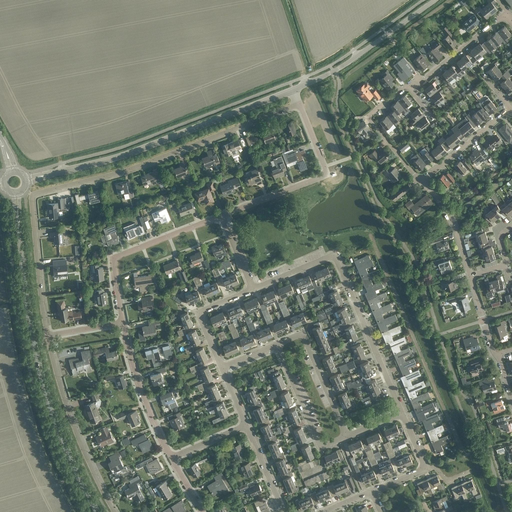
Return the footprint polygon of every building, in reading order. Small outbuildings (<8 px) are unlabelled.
[(485,5),(492,14),(497,9),(492,4),(495,1),(494,0),(486,0),(488,2),(485,5)] [(486,18),(492,14),(485,5),(481,8),(479,5),(474,9),(478,15),(482,12),(486,18)] [(474,14),(462,23),(468,31),(480,21),(474,14)] [(501,36),(505,42),(508,40),(506,37),(510,34),(504,26),(497,32),(501,36)] [(449,48),(455,44),(450,37),(453,36),(445,27),(443,29),(448,35),(442,40),(449,48)] [(495,33),(490,37),(496,45),(501,41),(503,44),(505,42),(501,36),(498,38),(495,33)] [(490,37),(485,41),(489,45),(486,47),(492,53),(494,51),(492,48),(496,45),(490,37)] [(441,55),(436,49),(440,45),(436,40),(430,45),(433,47),(427,52),(426,51),(423,54),(425,57),(429,54),(434,61),(441,55)] [(479,43),(475,47),(481,55),(486,51),(489,55),(492,53),(486,47),(484,49),(481,45),(479,43)] [(475,47),(470,51),(473,54),(473,55),(471,57),(477,64),(479,62),(478,60),(482,56),(481,55),(475,47)] [(421,70),(427,65),(423,60),(425,58),(421,54),(413,60),(417,64),(421,70)] [(466,54),(461,58),(467,66),(469,64),(472,62),(474,66),(477,64),(471,57),(469,58),(466,54)] [(403,57),(393,65),(399,72),(397,73),(403,81),(412,74),(404,64),(407,62),(403,57)] [(461,58),(456,62),(459,66),(457,68),(463,75),(465,73),(462,70),(467,66),(461,58)] [(491,67),(487,70),(491,75),(498,69),(495,64),(497,62),(495,59),(489,64),(491,67)] [(452,65),(447,69),(453,77),(458,73),(460,77),(463,75),(457,68),(455,70),(452,65)] [(447,69),(440,75),(448,86),(449,85),(451,84),(455,80),(453,77),(447,69)] [(498,69),(491,75),(494,80),(496,78),(500,75),(502,77),(509,72),(507,69),(502,73),(498,69)] [(386,88),(392,84),(389,80),(393,77),(387,70),(384,73),(385,75),(379,80),(386,88)] [(504,79),(500,83),(504,88),(511,81),(508,77),(511,74),(509,72),(502,77),(504,79)] [(368,86),(366,83),(364,85),(363,84),(356,90),(365,101),(373,94),(376,98),(377,99),(380,97),(375,90),(371,94),(366,88),(368,86)] [(432,83),(424,89),(428,94),(432,91),(434,93),(440,88),(438,85),(436,87),(432,83)] [(436,95),(431,98),(435,103),(436,103),(438,106),(439,105),(441,107),(442,104),(444,104),(443,100),(444,100),(442,98),(443,97),(439,92),(442,90),(440,88),(434,93),(436,95)] [(404,95),(400,98),(403,103),(401,105),(406,111),(408,109),(406,106),(411,102),(404,95)] [(485,99),(480,103),(489,114),(496,108),(490,100),(487,102),(485,99)] [(395,102),(390,106),(393,110),(394,110),(397,114),(401,110),(403,113),(406,111),(401,105),(399,107),(395,102)] [(489,114),(480,103),(479,102),(476,105),(479,109),(476,111),(482,119),(489,114)] [(418,108),(410,114),(414,119),(411,121),(413,124),(419,119),(417,116),(421,113),(418,108)] [(393,110),(389,114),(392,118),(390,120),(395,126),(398,124),(395,121),(400,118),(397,114),(394,110),(393,110)] [(475,125),(482,119),(476,111),(471,115),(469,112),(467,114),(475,125)] [(473,127),(475,125),(467,114),(464,116),(465,117),(460,121),(469,132),(474,128),(473,127)] [(419,119),(413,124),(415,126),(418,124),(421,128),(429,122),(423,115),(419,119)] [(384,117),(380,121),(386,129),(390,125),(393,128),(395,126),(390,120),(388,122),(384,117)] [(287,135),(297,132),(292,120),(282,124),(287,135)] [(359,120),(354,124),(355,126),(355,127),(360,133),(361,132),(366,138),(372,133),(367,126),(368,126),(363,120),(360,122),(359,120)] [(460,121),(453,127),(460,135),(462,133),(464,136),(469,132),(460,121)] [(511,140),(511,132),(505,124),(499,129),(509,142),(511,140)] [(265,142),(275,138),(271,127),(267,128),(268,132),(262,134),(265,142)] [(454,132),(449,136),(455,143),(460,139),(458,137),(460,135),(453,127),(451,129),(454,132)] [(501,142),(496,135),(493,138),(491,135),(488,138),(488,139),(483,143),(488,149),(494,145),(496,146),(501,142)] [(442,136),(440,138),(445,145),(447,143),(451,147),(455,143),(449,136),(444,139),(442,136)] [(440,143),(435,147),(441,155),(446,151),(443,146),(445,145),(440,138),(437,140),(440,143)] [(228,143),(222,146),(226,155),(231,153),(232,155),(238,153),(237,149),(241,147),(238,140),(234,141),(234,143),(228,145),(228,143)] [(398,147),(401,151),(408,145),(405,141),(398,147)] [(424,147),(426,150),(433,158),(435,156),(437,158),(441,155),(435,147),(431,151),(427,145),(424,147)] [(433,158),(426,150),(424,147),(419,151),(417,153),(426,164),(433,158)] [(389,155),(383,148),(376,154),(376,153),(374,150),(369,154),(372,159),(375,157),(376,157),(380,163),(389,155)] [(479,152),(476,148),(474,151),(474,152),(469,156),(475,162),(481,158),(482,159),(487,156),(482,150),(479,152)] [(212,155),(210,150),(207,152),(208,155),(202,158),(206,168),(220,163),(216,153),(212,155)] [(306,156),(304,150),(294,154),(293,150),(285,153),(288,162),(296,159),(297,162),(300,170),(306,168),(303,160),(302,157),(306,156)] [(419,170),(426,164),(417,153),(415,155),(417,158),(412,162),(419,170)] [(277,167),(271,169),(274,178),(284,174),(283,171),(286,170),(281,155),(277,157),(276,157),(274,157),(275,158),(274,158),(277,167)] [(470,166),(464,159),(462,161),(461,163),(459,161),(454,165),(458,171),(456,173),(460,177),(463,175),(461,173),(466,169),(467,168),(468,168),(470,166)] [(177,176),(187,172),(183,161),(179,163),(180,166),(174,169),(177,176)] [(391,170),(388,167),(383,171),(386,175),(387,173),(393,181),(400,175),(396,170),(394,167),(391,170)] [(245,172),(249,183),(255,181),(257,184),(262,182),(256,168),(245,172)] [(152,177),(151,172),(147,174),(147,175),(141,177),(144,185),(152,182),(153,184),(160,181),(158,175),(152,177)] [(454,180),(448,172),(445,174),(446,175),(444,176),(443,175),(437,179),(444,187),(449,183),(449,182),(450,181),(451,182),(454,180)] [(223,195),(234,190),(233,187),(239,184),(236,178),(228,181),(228,183),(220,186),(223,195)] [(128,188),(127,186),(126,181),(116,184),(119,194),(123,193),(125,199),(129,198),(134,197),(131,188),(128,188)] [(213,201),(210,191),(215,189),(212,181),(206,183),(208,188),(201,191),(194,193),(197,201),(204,198),(203,197),(205,196),(208,203),(213,201)] [(403,194),(410,188),(407,184),(401,189),(399,187),(390,194),(394,200),(402,194),(403,194)] [(99,201),(97,190),(87,192),(88,194),(79,196),(78,193),(75,194),(77,204),(80,203),(80,200),(89,198),(89,200),(89,202),(90,202),(90,203),(99,201)] [(410,200),(405,204),(409,209),(411,207),(417,214),(422,210),(421,209),(425,206),(425,208),(432,202),(426,195),(422,197),(423,198),(421,200),(420,199),(413,204),(410,200)] [(57,203),(48,204),(49,218),(59,217),(58,216),(61,216),(62,214),(62,211),(60,209),(58,210),(58,208),(63,207),(70,206),(70,204),(68,204),(62,204),(62,198),(57,198),(58,203),(57,203)] [(191,202),(178,207),(181,215),(190,211),(191,212),(194,211),(193,209),(196,209),(192,199),(190,200),(191,202)] [(510,215),(511,213),(511,210),(507,204),(501,210),(502,211),(506,216),(509,214),(510,215)] [(501,210),(497,205),(491,210),(497,218),(501,215),(500,213),(502,211),(501,210)] [(170,219),(166,208),(152,213),(155,221),(160,219),(161,222),(167,220),(170,219)] [(493,221),(497,218),(491,210),(485,215),(490,221),(492,219),(493,221)] [(143,221),(141,216),(138,217),(142,225),(140,226),(139,224),(136,226),(134,222),(123,227),(125,232),(124,232),(125,234),(127,239),(134,236),(133,233),(134,233),(135,234),(136,234),(136,233),(137,233),(137,232),(137,231),(139,235),(145,232),(143,229),(147,228),(144,221),(143,221)] [(119,242),(114,231),(117,229),(115,223),(103,227),(105,234),(100,236),(103,243),(106,241),(108,245),(110,244),(110,246),(111,245),(111,244),(113,243),(114,244),(119,242)] [(477,238),(486,235),(485,231),(483,231),(482,228),(474,230),(477,238)] [(63,242),(62,231),(50,232),(50,237),(54,236),(55,243),(63,242)] [(479,246),(481,245),(487,243),(486,240),(488,240),(486,235),(477,238),(479,246)] [(441,241),(440,238),(427,242),(428,245),(436,242),(439,251),(449,247),(447,239),(441,241)] [(225,251),(222,243),(214,246),(214,245),(211,247),(214,255),(225,251)] [(490,246),(489,243),(487,243),(481,245),(484,253),(493,250),(492,245),(490,246)] [(493,250),(484,253),(486,261),(494,258),(493,255),(495,255),(493,250)] [(191,267),(194,266),(193,263),(203,260),(200,251),(196,252),(197,253),(190,256),(191,260),(189,261),(191,267)] [(360,276),(376,270),(368,273),(365,268),(373,264),(371,259),(370,259),(368,255),(354,261),(360,276)] [(59,265),(53,265),(54,276),(61,275),(61,272),(67,272),(66,259),(58,260),(59,265)] [(449,260),(444,261),(442,262),(441,259),(433,261),(434,266),(439,264),(441,271),(445,270),(446,271),(452,269),(449,260)] [(173,271),(180,268),(176,260),(169,263),(163,266),(166,273),(172,270),(173,271)] [(98,268),(98,264),(91,265),(92,271),(93,271),(94,280),(104,279),(102,267),(98,268)] [(327,267),(321,269),(325,278),(331,276),(331,275),(334,274),(331,269),(328,270),(327,267)] [(319,281),(325,278),(321,269),(315,272),(319,281)] [(372,284),(370,279),(378,276),(376,270),(360,276),(365,287),(372,284)] [(146,275),(134,277),(134,280),(135,280),(135,286),(139,286),(140,291),(148,290),(147,283),(156,282),(155,273),(148,274),(148,275),(146,275)] [(226,278),(224,274),(221,275),(226,287),(232,285),(229,276),(226,278)] [(229,276),(232,285),(239,282),(235,274),(229,276)] [(307,289),(313,286),(308,275),(302,278),(307,289)] [(301,292),(307,289),(302,278),(296,280),(301,292)] [(449,282),(448,279),(440,281),(441,284),(444,283),(446,291),(457,288),(454,280),(449,282)] [(493,281),(496,290),(506,287),(504,280),(502,281),(501,280),(498,281),(498,279),(493,281)] [(368,293),(365,294),(367,299),(377,295),(375,290),(383,287),(380,281),(372,284),(365,287),(368,293)] [(487,297),(493,295),(491,291),(496,290),(493,281),(489,282),(489,284),(486,285),(488,292),(486,293),(487,297)] [(210,284),(214,293),(220,290),(216,282),(210,284)] [(284,286),(287,294),(293,292),(290,283),(284,286)] [(208,296),(214,293),(210,284),(204,287),(208,296)] [(195,301),(201,299),(195,285),(193,286),(193,288),(194,291),(191,293),(195,301)] [(281,297),(287,294),(284,286),(278,288),(281,297)] [(331,299),(339,295),(337,289),(334,291),(332,288),(329,289),(323,292),(320,293),(318,294),(319,297),(329,293),(331,299)] [(102,293),(102,290),(94,291),(94,296),(97,295),(98,304),(107,303),(105,292),(102,293)] [(267,293),(271,303),(271,301),(277,299),(273,290),(267,293)] [(379,307),(377,302),(388,298),(385,292),(377,295),(367,299),(372,310),(379,307)] [(191,293),(185,295),(189,304),(195,301),(191,293)] [(265,306),(271,303),(267,293),(261,296),(264,304),(265,306)] [(339,295),(331,299),(334,305),(342,301),(339,295)] [(140,311),(144,310),(144,309),(152,308),(150,300),(152,299),(152,296),(141,298),(142,301),(138,302),(140,311)] [(250,300),(254,309),(260,306),(256,297),(250,300)] [(455,297),(448,299),(449,303),(451,302),(452,303),(455,305),(456,308),(459,307),(461,311),(468,308),(466,302),(467,302),(466,297),(456,300),(455,297)] [(65,308),(63,300),(56,301),(58,309),(59,316),(60,316),(60,317),(60,320),(61,319),(61,321),(68,319),(68,320),(81,318),(81,315),(82,315),(82,311),(72,312),(72,311),(67,311),(67,307),(65,308)] [(250,300),(244,303),(248,311),(248,313),(255,311),(254,309),(250,300)] [(383,318),(393,314),(383,318),(381,313),(392,309),(390,303),(379,307),(372,310),(377,322),(384,319),(383,318)] [(233,307),(237,316),(243,313),(239,305),(233,307)] [(231,318),(237,316),(233,307),(227,310),(229,314),(231,318)] [(339,317),(347,313),(344,307),(336,311),(338,314),(339,317)] [(182,321),(190,318),(187,312),(180,315),(182,321)] [(216,315),(220,323),(226,321),(223,314),(222,312),(216,315)] [(296,315),(300,323),(306,321),(303,314),(302,312),(296,315)] [(342,323),(350,319),(347,313),(339,317),(336,318),(338,321),(340,320),(342,323)] [(388,330),(386,324),(397,320),(395,314),(394,314),(393,314),(383,318),(384,319),(377,322),(381,333),(388,330)] [(214,326),(220,323),(216,315),(210,317),(214,326)] [(294,326),(300,323),(296,315),(290,317),(294,326)] [(190,318),(182,321),(185,327),(192,324),(190,318)] [(140,339),(145,338),(144,335),(156,332),(154,324),(159,323),(158,319),(148,321),(149,325),(142,326),(143,330),(139,331),(140,339)] [(279,322),(283,331),(289,328),(286,320),(279,322)] [(506,334),(503,324),(506,323),(505,320),(499,322),(500,325),(495,326),(496,330),(497,330),(499,336),(500,336),(501,339),(507,337),(506,334)] [(277,333),(283,331),(279,322),(273,325),(277,333)] [(315,335),(323,331),(320,325),(312,329),(315,335)] [(347,335),(355,331),(352,325),(344,329),(346,332),(343,333),(344,336),(347,335)] [(393,341),(391,335),(402,331),(399,325),(388,330),(381,333),(386,344),(389,343),(393,341)] [(262,329),(266,338),(272,335),(269,327),(262,329)] [(190,339),(197,336),(195,329),(187,333),(190,339)] [(260,340),(266,338),(262,329),(257,332),(260,340)] [(317,341),(325,337),(323,331),(315,335),(317,341)] [(355,331),(347,335),(350,341),(357,337),(355,331)] [(246,337),(249,345),(255,343),(252,334),(246,337)] [(197,336),(190,339),(192,345),(200,342),(197,336)] [(400,350),(398,345),(406,342),(404,336),(393,341),(389,343),(386,344),(389,343),(393,354),(401,351),(400,350)] [(243,348),(249,345),(246,337),(240,339),(243,348)] [(320,346),(328,343),(325,337),(317,341),(320,346)] [(472,340),(471,337),(464,339),(467,349),(471,347),(472,351),(480,348),(477,338),(472,340)] [(174,349),(171,339),(148,346),(149,348),(145,349),(146,353),(148,359),(151,358),(152,363),(153,363),(154,366),(161,364),(160,361),(161,361),(159,353),(159,354),(157,349),(163,348),(165,357),(172,355),(170,349),(174,349)] [(229,344),(233,352),(239,350),(235,341),(229,344)] [(328,343),(320,346),(322,352),(330,349),(328,343)] [(355,353),(362,349),(360,343),(352,347),(355,353)] [(226,355),(233,352),(229,344),(223,346),(226,355)] [(109,352),(108,347),(92,350),(94,356),(105,353),(107,360),(118,357),(116,350),(109,352)] [(194,358),(197,357),(205,353),(202,347),(195,350),(196,354),(193,355),(194,358)] [(405,361),(403,356),(411,353),(409,347),(400,350),(401,351),(393,354),(398,365),(405,362),(405,361)] [(362,349),(355,353),(357,359),(365,355),(362,349)] [(91,369),(87,357),(90,356),(89,350),(81,351),(83,359),(78,361),(78,358),(69,360),(73,374),(79,372),(78,369),(85,367),(86,371),(91,369)] [(205,353),(197,357),(200,363),(208,359),(205,353)] [(325,365),(333,362),(330,356),(322,359),(325,365)] [(410,373),(408,367),(416,364),(413,358),(405,361),(405,362),(398,365),(403,376),(410,373)] [(472,373),(477,372),(477,371),(482,369),(480,362),(482,361),(481,358),(471,361),(472,365),(470,365),(472,373)] [(359,372),(362,371),(370,367),(368,361),(360,365),(361,368),(358,369),(359,372)] [(333,362),(325,365),(327,371),(335,368),(333,362)] [(153,385),(163,381),(160,373),(166,371),(164,366),(156,369),(157,373),(150,375),(153,385)] [(202,375),(210,372),(207,366),(200,369),(202,375)] [(370,367),(362,371),(365,377),(369,375),(370,375),(370,374),(373,373),(370,367)] [(274,372),(273,368),(267,371),(272,382),(274,381),(275,383),(282,379),(280,373),(279,373),(278,370),(274,372)] [(412,385),(410,380),(420,375),(418,369),(410,373),(403,376),(400,377),(405,388),(412,385)] [(210,372),(202,375),(205,382),(212,378),(210,372)] [(333,383),(340,380),(338,374),(330,377),(333,383)] [(124,381),(122,375),(115,377),(118,388),(127,385),(126,381),(124,381)] [(282,379),(275,383),(278,389),(285,385),(282,379)] [(367,390),(370,389),(378,385),(375,379),(367,382),(369,385),(365,387),(367,390)] [(487,382),(486,379),(479,381),(480,385),(482,385),(485,392),(490,390),(491,392),(497,390),(494,380),(487,382)] [(340,380),(333,383),(335,389),(338,388),(338,389),(339,388),(346,385),(346,384),(343,381),(341,382),(340,380)] [(416,396),(414,390),(425,386),(423,380),(412,385),(405,388),(410,399),(416,396)] [(210,393),(217,390),(215,384),(207,387),(210,393)] [(248,398),(256,395),(253,389),(255,388),(254,385),(243,389),(245,392),(248,398)] [(378,385),(370,389),(373,395),(380,391),(378,385)] [(93,402),(85,405),(91,422),(100,419),(96,407),(97,407),(97,406),(98,406),(98,405),(99,404),(99,403),(99,402),(100,401),(99,400),(99,399),(99,398),(98,396),(102,395),(100,389),(90,393),(93,401),(93,402)] [(205,405),(213,402),(216,401),(215,398),(220,396),(217,390),(210,393),(212,399),(204,402),(205,405)] [(171,391),(159,396),(161,399),(163,405),(167,403),(169,409),(177,405),(174,399),(172,394),(171,391)] [(283,400),(290,397),(287,391),(280,394),(283,400)] [(421,407),(419,402),(430,397),(427,391),(416,396),(410,399),(414,410),(421,407)] [(269,400),(272,399),(272,398),(279,395),(278,392),(270,395),(267,396),(269,400)] [(340,401),(348,398),(346,392),(338,395),(340,401)] [(251,407),(261,403),(260,400),(258,400),(256,395),(248,398),(250,404),(251,407)] [(290,397),(283,400),(285,406),(293,403),(290,397)] [(353,403),(351,404),(348,398),(340,401),(343,407),(346,406),(347,409),(355,406),(353,403)] [(494,401),(493,398),(485,401),(487,405),(491,404),(492,408),(493,408),(494,410),(498,409),(499,410),(505,409),(502,399),(494,401)] [(211,413),(217,411),(225,407),(222,401),(215,405),(216,408),(210,410),(211,413)] [(426,418),(431,416),(426,418),(424,413),(434,408),(432,402),(421,407),(414,410),(419,421),(422,420),(426,418)] [(255,415),(263,412),(261,406),(262,405),(261,403),(251,407),(252,410),(253,410),(255,415)] [(225,407),(217,411),(220,416),(212,420),(213,423),(227,417),(226,414),(228,414),(225,407)] [(286,419),(290,418),(297,414),(295,408),(287,412),(289,415),(285,416),(286,419)] [(125,411),(117,414),(119,419),(128,415),(132,424),(140,421),(135,410),(126,414),(125,411)] [(174,430),(182,426),(178,416),(181,414),(180,411),(172,415),(174,418),(169,420),(174,430)] [(259,424),(269,420),(267,417),(266,418),(263,412),(255,415),(258,421),(257,421),(259,424)] [(433,428),(436,427),(433,428),(431,422),(439,419),(437,413),(431,416),(426,418),(422,420),(426,431),(433,428)] [(297,414),(290,418),(293,424),(300,421),(297,414)] [(508,423),(508,422),(505,421),(504,417),(496,419),(497,422),(496,422),(498,427),(503,426),(504,428),(506,427),(508,432),(511,430),(511,429),(511,426),(510,423),(508,423)] [(269,420),(259,424),(260,427),(263,433),(271,429),(268,424),(270,423),(269,420)] [(390,427),(393,435),(399,432),(396,424),(390,427)] [(438,439),(436,434),(444,430),(442,424),(436,427),(433,428),(426,431),(431,442),(438,439)] [(108,432),(106,426),(100,429),(102,434),(96,437),(100,446),(113,441),(109,431),(108,432)] [(296,436),(303,433),(301,427),(293,430),(296,436)] [(387,437),(393,435),(390,427),(384,430),(387,437)] [(266,442),(276,437),(275,434),(273,435),(271,429),(263,433),(265,438),(265,439),(266,442)] [(372,435),(375,442),(381,440),(378,432),(372,435)] [(303,433),(296,436),(298,442),(306,439),(303,433)] [(146,439),(144,434),(131,440),(133,446),(139,443),(143,452),(153,448),(148,438),(146,439)] [(369,445),(375,442),(372,435),(366,437),(369,445)] [(444,453),(443,450),(440,445),(449,441),(446,435),(441,438),(438,439),(431,442),(436,453),(440,452),(441,455),(444,453)] [(127,437),(121,439),(124,445),(130,443),(127,437)] [(276,437),(266,442),(267,445),(268,444),(270,450),(278,447),(276,441),(277,440),(276,437)] [(354,442),(357,450),(364,447),(360,440),(354,442)] [(351,453),(357,450),(354,442),(348,445),(351,453)] [(241,450),(239,444),(231,447),(236,458),(245,454),(243,449),(241,450)] [(300,455),(311,450),(308,444),(301,447),(302,450),(299,452),(300,455)] [(278,447),(270,450),(273,456),(272,456),(274,459),(284,455),(282,452),(281,452),(278,447)] [(330,453),(334,461),(339,458),(340,460),(343,459),(339,449),(336,450),(336,451),(330,453)] [(311,450),(300,455),(303,454),(306,460),(313,457),(311,450)] [(111,461),(108,463),(113,472),(121,468),(122,472),(126,469),(125,466),(123,467),(119,458),(121,457),(118,452),(112,455),(114,460),(111,461)] [(328,463),(334,461),(330,453),(325,455),(324,455),(321,456),(325,466),(329,465),(328,463)] [(406,465),(403,457),(401,453),(395,456),(400,467),(406,465)] [(403,457),(406,465),(412,462),(409,454),(403,457)] [(278,468),(286,464),(283,458),(285,458),(284,455),(274,459),(275,462),(278,468)] [(161,468),(156,458),(148,462),(146,459),(140,462),(142,466),(145,464),(150,473),(161,468)] [(387,463),(386,460),(383,461),(388,472),(394,470),(391,462),(387,463)] [(381,463),(377,464),(378,467),(382,475),(388,472),(383,461),(381,463)] [(245,476),(252,473),(249,466),(250,466),(249,462),(240,466),(245,476)] [(193,477),(200,473),(194,463),(188,467),(193,477)] [(281,476),(291,472),(290,469),(288,470),(286,464),(278,468),(280,473),(280,474),(281,476)] [(369,471),(368,467),(365,469),(367,472),(370,480),(376,478),(376,477),(373,470),(369,471)] [(228,490),(220,478),(223,476),(220,472),(214,476),(216,480),(213,482),(213,483),(208,486),(213,495),(222,490),(224,493),(228,490)] [(285,485),(293,482),(291,476),(292,475),(291,472),(281,476),(282,480),(283,479),(285,485)] [(364,483),(370,480),(367,472),(361,475),(364,483)] [(430,488),(437,485),(439,490),(442,488),(436,475),(426,479),(430,488)] [(130,487),(124,490),(128,497),(132,495),(136,502),(137,501),(138,501),(143,498),(140,491),(137,484),(141,482),(139,479),(137,476),(133,478),(135,481),(131,483),(129,484),(130,487)] [(339,483),(342,491),(348,489),(355,486),(350,476),(344,479),(345,481),(339,483)] [(164,498),(172,493),(166,483),(170,481),(169,478),(156,485),(164,498)] [(432,493),(430,488),(426,479),(416,483),(420,492),(427,489),(429,494),(432,493)] [(465,493),(471,490),(473,494),(477,493),(471,479),(461,483),(465,493)] [(293,482),(285,485),(288,491),(287,491),(288,494),(299,490),(297,487),(296,487),(293,482)] [(246,483),(238,487),(241,492),(241,493),(249,489),(251,495),(261,491),(258,484),(248,488),(246,483)] [(337,494),(342,491),(339,483),(333,486),(332,484),(329,485),(334,495),(337,494)] [(467,498),(465,493),(461,483),(451,488),(455,497),(461,494),(464,500),(467,498)] [(327,488),(321,491),(325,499),(331,496),(331,497),(334,495),(329,485),(326,487),(327,488)] [(315,492),(312,493),(316,503),(319,502),(319,501),(325,499),(321,491),(316,493),(315,492)] [(310,496),(304,498),(307,506),(313,504),(316,503),(312,493),(309,494),(310,496)] [(445,496),(432,502),(436,511),(445,508),(445,507),(448,506),(445,500),(447,499),(445,496)] [(298,499),(294,500),(299,511),(302,509),(307,506),(304,498),(298,501),(298,499)] [(263,502),(262,499),(254,502),(256,506),(258,505),(261,511),(269,511),(265,501),(263,502)] [(185,511),(182,505),(180,500),(171,505),(172,506),(161,511),(170,511),(174,510),(175,511),(185,511)]
